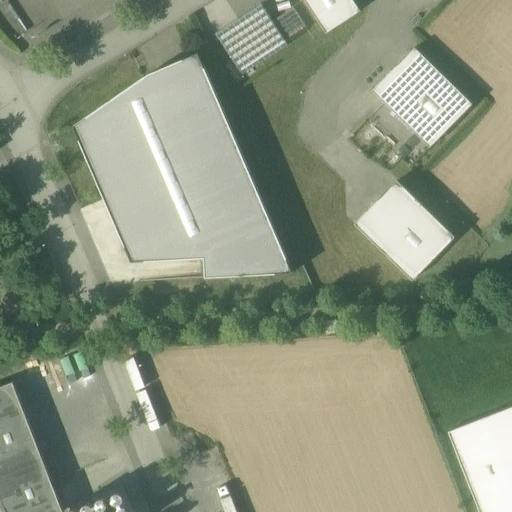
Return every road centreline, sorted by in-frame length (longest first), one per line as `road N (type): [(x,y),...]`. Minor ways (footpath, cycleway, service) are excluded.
road 1 (residential): [(176,511),(49,184),(6,102)]
road 2 (residential): [(403,14),(323,91),(320,133),(367,183)]
road 3 (residential): [(6,102),(172,0)]
